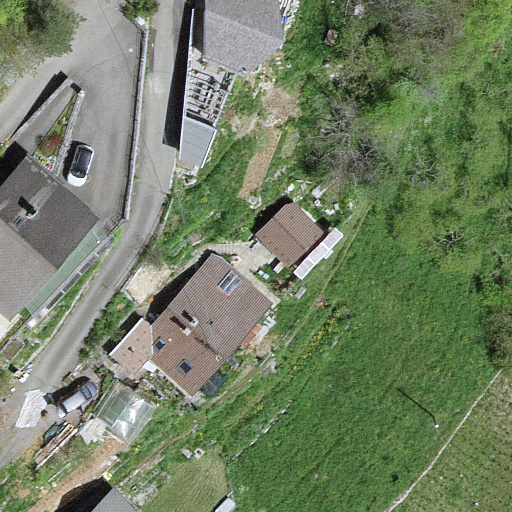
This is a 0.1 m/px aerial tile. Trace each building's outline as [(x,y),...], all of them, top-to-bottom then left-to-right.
[(279,38),(274,0),(207,0),(201,55),(244,71),(279,38)] [(95,217),(31,160),(0,195),(0,300),(12,311),(95,217)] [(320,231),(292,204),(262,234),(289,261),(320,231)] [(268,304),(216,257),(151,330),(143,323),(117,352),(135,369),(150,352),(191,389),(268,304)] [(132,511),(115,494),(95,511),(132,511)]
